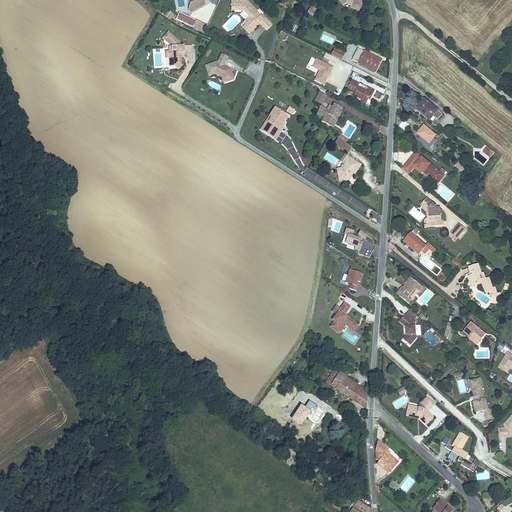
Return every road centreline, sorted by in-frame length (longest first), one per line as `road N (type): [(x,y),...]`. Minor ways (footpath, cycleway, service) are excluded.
road 1 (unclassified): [(371,405),(393,91),(389,0)]
road 2 (residential): [(473,511),(468,492),(371,405)]
